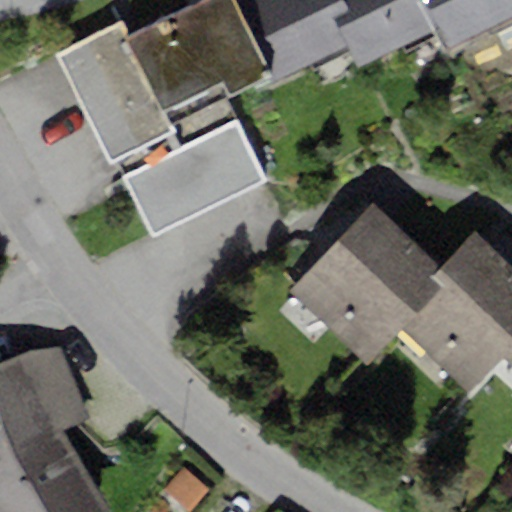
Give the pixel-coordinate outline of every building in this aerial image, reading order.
[(115,39),(108,24),(53,51),(93,133),(98,130),(146,229),(261,173),(224,97),(268,76),(230,0),(195,0),(115,39)] [(230,0),(268,76),(345,39),(336,20),(346,15),(338,0),(230,0)] [(336,20),(345,39),(355,58),(434,20),(426,3),(432,0),(338,0),(346,15),(336,20)] [(511,0),(432,0),(426,3),(434,20),(446,45),(511,12),(511,0)] [(381,214),(369,203),(287,290),(366,364),(400,327),(440,286),(429,275),(437,267),(381,214)] [(440,286),(400,327),(468,391),(498,359),(511,344),(511,263),(487,239),(474,227),(437,267),(429,275),(440,286)] [(511,344),(498,359),(511,371),(511,344)] [(89,418),(52,346),(0,366),(0,511),(99,511),(109,506),(67,432),(89,418)]
